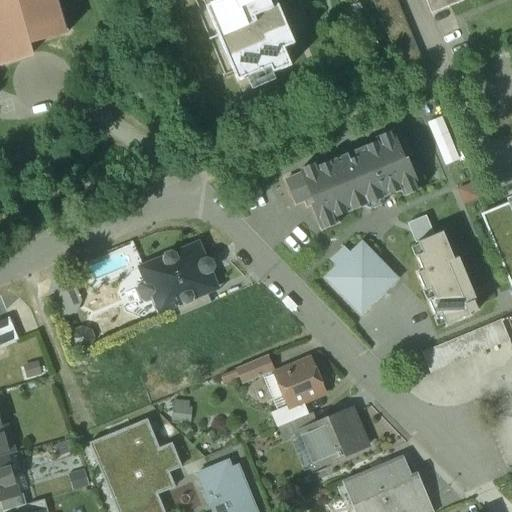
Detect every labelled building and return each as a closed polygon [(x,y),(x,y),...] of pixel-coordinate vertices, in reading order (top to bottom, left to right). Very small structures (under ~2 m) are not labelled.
[(0,0),(0,65),(30,57),(26,45),(68,33),(58,0),(0,0)] [(301,43),(283,0),(206,0),(238,76),(271,63),(274,71),(293,63),(287,49),(301,43)] [(425,71),(395,0),(371,0),(405,80),(425,71)] [(511,0),(423,0),(430,15),(466,0),(511,0)] [(388,58),(372,64),(379,81),(395,75),(388,58)] [(444,116),(428,123),(444,155),(459,148),(444,116)] [(377,143),(355,152),(355,151),(353,152),(356,159),(349,161),(346,155),(345,155),(345,156),(331,162),(330,162),(329,162),(329,163),(318,167),(316,163),(315,164),(301,170),(300,170),(299,170),(311,199),(319,196),(321,201),(310,205),(321,231),(322,231),(322,230),(336,224),(336,225),(337,224),(335,218),(347,213),(348,213),(348,212),(360,207),(360,208),(361,207),(362,207),(370,211),(381,206),(384,197),(385,197),(385,198),(386,197),(400,191),(402,197),(404,197),(404,196),(418,190),(418,191),(419,190),(408,164),(397,169),(396,164),(404,161),(392,132),(390,132),(391,133),(376,139),(376,138),(375,139),(377,143)] [(511,213),(508,203),(480,215),(511,292),(511,213)] [(443,232),(418,241),(422,253),(417,256),(422,271),(417,273),(424,291),(430,289),(433,297),(428,299),(435,318),(441,315),(444,324),(477,312),(457,259),(454,260),(443,232)] [(396,278),(362,243),(361,242),(323,279),(324,280),(324,279),(359,315),(358,315),(359,316),(397,279),(396,278)] [(196,247),(174,256),(169,253),(163,255),(162,261),(141,270),(146,283),(139,286),(136,292),(140,300),(146,303),(153,299),(159,312),(172,307),(177,317),(209,304),(205,293),(213,289),(207,275),(211,273),(213,268),(210,262),(205,260),(202,261),(196,247)] [(71,280),(62,277),(58,281),(52,280),(48,299),(54,301),(61,318),(77,312),(80,302),(71,280)] [(8,318),(0,321),(0,347),(18,340),(8,318)] [(500,320),(420,354),(429,374),(508,341),(500,320)] [(93,339),(90,331),(81,328),(74,331),(71,339),(75,347),(82,349),(89,346),(93,339)] [(267,356),(235,370),(241,385),(274,372),(267,356)] [(310,362),(275,377),(288,407),(323,392),(310,362)] [(122,363),(98,372),(113,409),(137,400),(122,363)] [(42,381),(20,387),(24,401),(46,395),(42,381)] [(317,424),(304,429),(304,431),(299,433),(313,469),(367,447),(351,410),(317,424)] [(312,413),(288,423),(293,435),(299,433),(304,431),(304,429),(317,424),(312,413)] [(162,511),(155,495),(174,488),(168,473),(180,468),(171,445),(158,450),(146,422),(90,445),(118,511),(162,511)] [(0,424),(0,458),(5,457),(13,455),(5,427),(1,428),(0,424)] [(5,457),(0,458),(0,479),(11,476),(5,457)] [(403,458),(342,483),(353,511),(405,511),(428,503),(417,475),(411,477),(403,458)] [(227,462),(196,475),(211,511),(255,511),(237,466),(230,468),(227,462)] [(11,476),(0,479),(0,500),(16,495),(16,493),(11,476)] [(16,495),(0,500),(0,503),(2,511),(15,508),(25,505),(21,492),(16,493),(16,495)] [(25,505),(15,508),(15,511),(46,511),(43,500),(25,505)] [(432,511),(428,503),(405,511),(432,511)]
